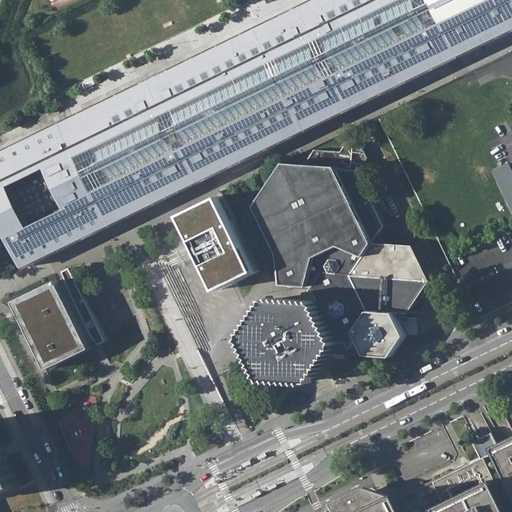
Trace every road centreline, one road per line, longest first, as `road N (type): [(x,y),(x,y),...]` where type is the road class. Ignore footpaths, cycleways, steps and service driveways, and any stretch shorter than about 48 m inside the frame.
road 1 (tertiary): [(511,338),(319,432),(282,436),(242,455),(184,500)]
road 2 (tertiary): [(241,511),(511,365)]
road 3 (residential): [(0,367),(70,511)]
